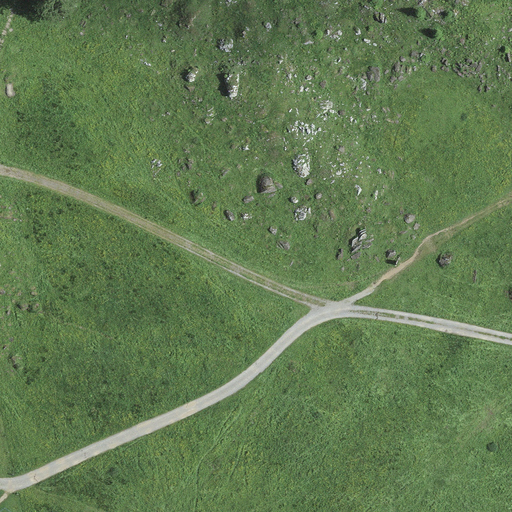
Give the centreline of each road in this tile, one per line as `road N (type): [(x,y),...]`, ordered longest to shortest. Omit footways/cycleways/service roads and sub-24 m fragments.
road 1 (track): [(15,485),(243,382),(334,308)]
road 2 (track): [(0,170),(104,205),(334,308)]
road 3 (track): [(334,308),(511,339)]
